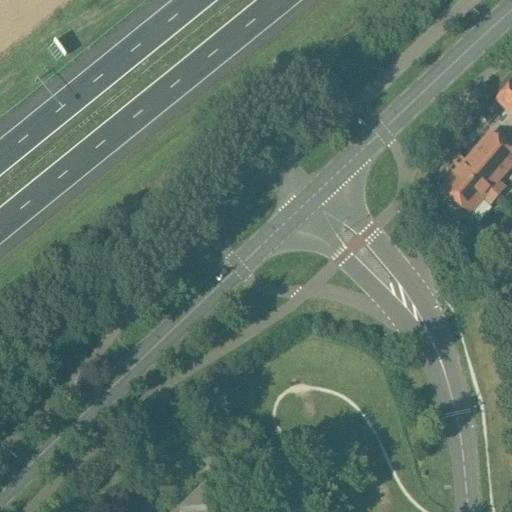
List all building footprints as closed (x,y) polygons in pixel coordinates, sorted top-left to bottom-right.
[(511,86),(498,103),(511,115),(511,86)] [(511,169),(511,152),(491,134),(458,172),(452,166),(441,178),(448,184),(440,193),(469,218),(484,201),(491,207),(501,195),(498,193),(502,188),(499,185),(511,169)] [(223,462),(212,451),(200,462),(211,473),(223,462)] [(244,482),(238,488),(248,499),(254,492),(244,482)] [(221,499),(208,485),(181,510),(182,511),(230,511),(219,500),(221,499)]
